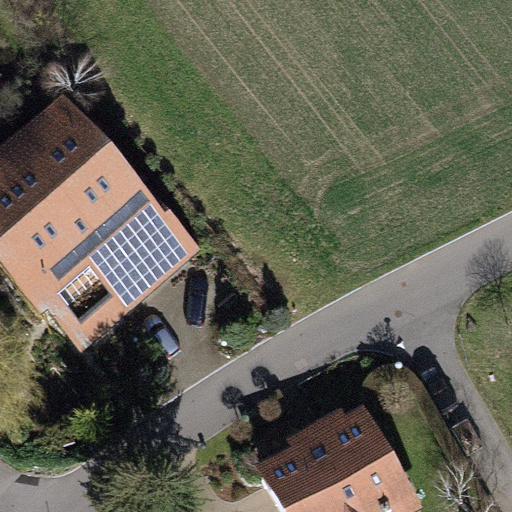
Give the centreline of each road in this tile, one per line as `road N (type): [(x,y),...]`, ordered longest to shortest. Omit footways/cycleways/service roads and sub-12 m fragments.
road 1 (residential): [(60,511),(219,396),(403,303)]
road 2 (residential): [(511,492),(403,303)]
road 3 (residential): [(403,303),(511,245)]
